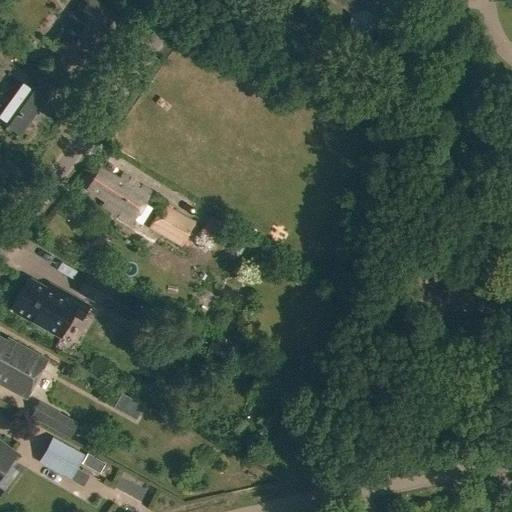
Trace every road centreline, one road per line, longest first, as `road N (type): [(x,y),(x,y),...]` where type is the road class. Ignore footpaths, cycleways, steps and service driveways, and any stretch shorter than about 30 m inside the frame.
road 1 (tertiary): [(0,253),(185,0)]
road 2 (unclassified): [(254,511),(511,458)]
